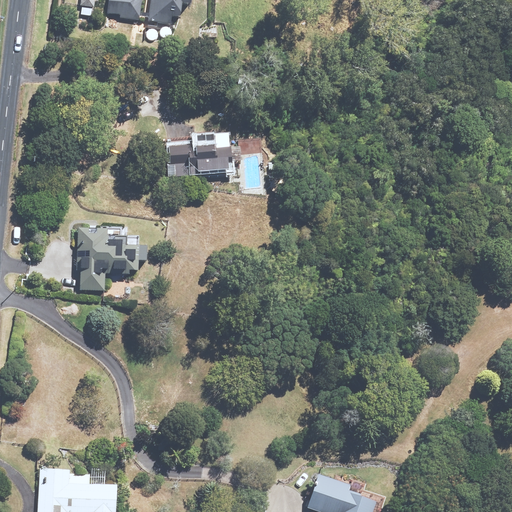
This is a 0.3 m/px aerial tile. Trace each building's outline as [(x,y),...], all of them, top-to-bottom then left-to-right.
[(94,0),(76,0),(76,8),(94,9),(94,0)] [(141,0),(108,0),(107,14),(120,16),(120,19),(138,21),(139,18),(139,19),(141,0)] [(150,0),(149,15),(141,14),(141,18),(148,19),(148,23),(170,26),(171,18),(179,19),(181,6),(190,7),(190,0),(150,0)] [(194,147),(167,149),(168,167),(173,167),(174,179),(200,177),(200,176),(231,174),(229,149),(215,150),(215,147),(194,149),(194,147)] [(88,229),(78,229),(77,253),(88,253),(88,260),(76,259),(76,272),(80,272),(79,292),(104,293),(105,275),(130,276),(130,272),(137,273),(138,262),(146,263),(146,248),(126,247),(127,238),(114,238),(114,243),(107,243),(108,237),(107,237),(107,230),(96,230),(96,236),(88,236),(88,229)] [(69,471),(39,470),(37,511),(114,511),(116,488),(68,485),(69,471)] [(315,511),(372,511),(376,504),(359,498),(360,496),(348,492),(350,486),(318,476),(307,509),(315,511)]
